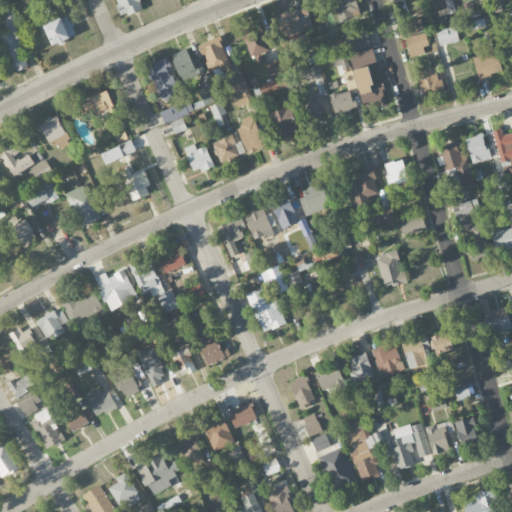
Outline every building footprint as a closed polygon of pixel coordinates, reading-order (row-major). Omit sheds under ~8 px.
[(142,9),(139,0),(115,0),(121,16),(142,9)] [(332,0),(338,21),(360,15),(355,0),(332,0)] [(277,15),(284,43),(304,39),(302,32),(312,29),(307,8),(277,15)] [(75,37),(69,15),(58,19),(55,9),(44,12),(53,43),(75,37)] [(8,33),(0,35),(0,37),(13,73),(31,66),(11,11),(1,15),(8,33)] [(423,32),(422,25),(400,30),(401,37),(423,32)] [(262,53),(271,50),(264,27),(242,34),(250,58),(255,57),(258,66),(265,63),(262,53)] [(437,30),(438,44),(458,42),(456,28),(437,30)] [(371,46),(366,31),(345,38),(350,53),(371,46)] [(430,49),(425,32),(404,39),(410,56),(430,49)] [(231,68),(219,37),(199,44),(209,73),(219,69),(220,72),(231,68)] [(192,61),(186,49),(170,55),(182,82),(204,72),(198,58),(192,61)] [(502,72),(497,51),(472,58),(478,78),(502,72)] [(355,69),(377,63),(374,52),(352,58),(355,69)] [(180,90),(166,58),(147,66),(161,99),(180,90)] [(290,87),(280,58),(265,63),(271,82),(254,87),(258,98),(290,87)] [(307,69),(310,82),(322,79),(319,66),(307,69)] [(354,70),(363,110),(386,106),(381,83),(373,85),(369,67),(354,70)] [(436,68),(418,70),(421,96),(444,93),(442,78),(437,79),(436,68)] [(248,89),(242,74),(229,80),(235,95),(248,89)] [(328,83),(331,94),(339,92),(336,81),(328,83)] [(220,98),(215,88),(199,95),(204,106),(220,98)] [(335,115),(355,109),(350,90),(330,96),(335,115)] [(255,106),(248,91),(233,97),(237,108),(245,105),(246,109),(255,106)] [(81,119),(113,105),(108,92),(75,105),(81,119)] [(301,100),(307,126),(326,121),(319,95),(301,100)] [(194,111),(189,99),(159,113),(164,125),(194,111)] [(226,113),(221,102),(209,107),(215,119),(226,113)] [(277,143),(300,135),(289,107),(267,114),(277,143)] [(59,115),(40,122),(50,151),(69,144),(59,115)] [(239,120),(242,127),(237,129),(247,154),(265,146),(252,115),(239,120)] [(170,122),(173,133),(186,130),(183,119),(170,122)] [(114,134),(117,142),(126,139),(122,130),(114,134)] [(490,158),(482,133),(465,139),(473,164),(490,158)] [(0,157),(15,177),(34,163),(25,151),(11,134),(0,142),(0,157)] [(221,164),(246,153),(241,142),(236,144),(232,134),(212,143),(221,164)] [(136,153),(132,142),(100,152),(104,163),(136,153)] [(466,153),(459,155),(456,142),(438,146),(444,170),(455,168),(457,175),(444,178),(448,192),(474,186),(466,153)] [(194,173),(214,166),(206,146),(197,150),(194,144),(184,148),(194,173)] [(408,180),(402,159),(385,164),(390,185),(408,180)] [(353,171),(361,208),(369,207),(367,197),(379,195),(372,166),(353,171)] [(149,195),(146,187),(150,185),(144,169),(131,174),(129,169),(120,172),(131,201),(149,195)] [(58,197),(52,183),(25,194),(31,208),(58,197)] [(85,184),(66,194),(83,227),(103,217),(85,184)] [(330,206),(321,185),(297,195),(306,216),(330,206)] [(390,206),(388,189),(379,191),(382,207),(390,206)] [(452,205),(455,218),(480,211),(477,198),(452,205)] [(271,207),(282,230),(299,222),(289,199),(271,207)] [(254,242),(273,235),(271,227),(273,226),(267,208),(245,216),(254,242)] [(376,216),(378,223),(395,219),(393,212),(376,216)] [(403,236),(426,229),(421,214),(399,221),(403,236)] [(317,244),(304,218),(296,222),(309,248),(317,244)] [(244,238),(242,228),(244,228),(241,219),(219,226),(229,258),(239,255),(235,241),(244,238)] [(462,229),(473,261),(493,254),(482,222),(462,229)] [(496,252),(511,247),(511,228),(511,227),(492,231),(496,252)] [(164,274),(186,264),(179,247),(157,257),(164,274)] [(375,257),(385,289),(406,282),(396,250),(375,257)] [(151,297),(163,292),(147,256),(129,265),(140,290),(146,287),(151,297)] [(272,287),(276,295),(291,288),(292,291),(304,286),(298,271),(283,276),(279,265),(261,273),(267,288),(272,287)] [(138,298),(124,270),(108,278),(105,273),(94,278),(110,311),(138,298)] [(204,295),(200,284),(188,288),(192,299),(204,295)] [(285,324),(274,296),(267,299),(262,288),(247,294),(263,333),(285,324)] [(64,304),(75,328),(105,314),(94,290),(64,304)] [(157,295),(164,313),(179,308),(172,290),(157,295)] [(511,331),(507,306),(489,310),(487,300),(482,301),(488,336),(511,332),(511,331)] [(212,315),(209,305),(198,309),(201,319),(212,315)] [(46,341),(69,329),(59,309),(36,321),(46,341)] [(193,329),(188,316),(169,324),(174,336),(193,329)] [(27,325),(9,336),(18,352),(30,345),(28,341),(34,337),(27,325)] [(453,351),(448,332),(430,337),(436,356),(453,351)] [(198,338),(206,365),(230,358),(227,345),(219,347),(215,333),(198,338)] [(401,343),(409,371),(429,366),(425,348),(424,348),(422,338),(401,343)] [(402,372),(396,343),(372,348),(378,377),(402,372)] [(178,377),(196,371),(187,348),(170,354),(178,377)] [(355,384),(374,377),(365,352),(346,359),(355,384)] [(97,368),(92,357),(74,366),(78,376),(97,368)] [(152,386),(167,378),(158,360),(143,367),(152,386)] [(330,397),(347,391),(337,363),(315,371),(322,391),(327,389),(330,397)] [(126,399),(143,386),(129,367),(112,380),(126,399)] [(317,403),(307,376),(289,382),(299,409),(317,403)] [(81,396),(71,382),(62,388),(71,403),(81,396)] [(454,387),(458,404),(474,400),(470,383),(454,387)] [(108,389),(100,394),(97,389),(85,395),(96,418),(117,407),(108,389)] [(447,407),(443,391),(427,396),(431,412),(447,407)] [(40,410),(33,395),(18,402),(25,417),(40,410)] [(228,413),(234,428),(258,419),(251,403),(228,413)] [(89,422),(80,408),(64,418),(73,432),(89,422)] [(63,440),(49,409),(31,418),(45,449),(63,440)] [(302,419),(310,437),(322,431),(314,413),(302,419)] [(459,444),(478,440),(472,417),(454,422),(459,444)] [(204,427),(214,451),(234,442),(224,418),(204,427)] [(341,427),(349,449),(361,482),(380,476),(370,448),(383,443),(379,432),(369,435),(364,419),(341,427)] [(390,441),(397,470),(417,465),(415,458),(430,455),(422,422),(393,429),(396,440),(390,441)] [(431,454),(449,450),(444,423),(426,427),(431,454)] [(332,452),(327,434),(311,439),(317,457),(332,452)] [(179,442),(187,463),(203,458),(195,436),(179,442)] [(0,447),(0,477),(17,470),(6,445),(0,447)] [(318,459),(335,493),(358,481),(341,448),(318,459)] [(175,461),(166,465),(161,454),(135,465),(145,487),(157,481),(161,491),(171,487),(168,478),(180,473),(175,461)] [(281,470),(277,458),(261,464),(266,476),(281,470)] [(141,500),(126,472),(115,479),(117,483),(109,488),(122,511),(141,500)] [(115,511),(100,485),(83,495),(92,511),(115,511)] [(294,511),(296,511),(285,485),(266,494),(274,511),(294,511)] [(465,511),(497,511),(491,490),(475,494),(476,501),(463,504),(465,511)] [(261,511),(253,493),(241,498),(247,511),(261,511)]
